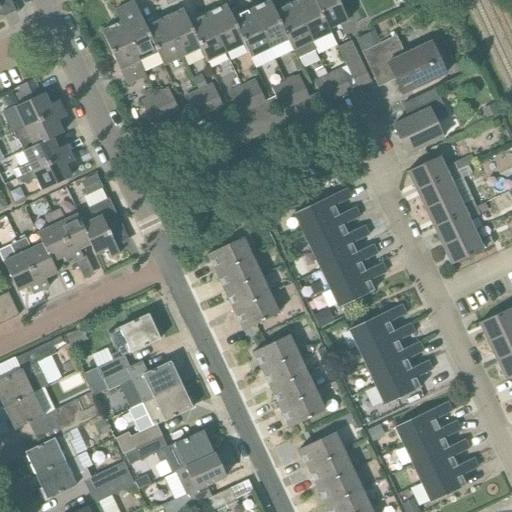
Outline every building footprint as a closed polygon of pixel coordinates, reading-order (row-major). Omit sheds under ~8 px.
[(312,42),(330,34),(313,0),(300,0),(293,4),(312,42)] [(328,30),(347,21),(337,0),(313,0),(330,34),(330,33),(328,30)] [(297,59),(275,12),(270,1),(250,11),(268,49),(287,40),(296,59),(297,59)] [(138,60),(156,51),(133,2),(114,11),(120,23),(145,75),(138,60)] [(182,56),(164,18),(146,27),(134,2),(133,2),(156,51),(163,65),(182,56)] [(297,59),(315,50),(312,42),(293,4),(275,12),(297,59)] [(268,49),(250,11),(232,19),(226,5),(226,6),(243,43),(244,43),(250,58),(268,49)] [(225,52),(243,43),(226,6),(207,15),(225,52)] [(182,56),(200,47),(182,10),(164,18),(182,56)] [(225,52),(207,15),(189,23),(183,10),(182,10),(200,47),(207,61),(225,52)] [(126,84),(145,75),(120,23),(101,32),(126,84)] [(395,37),(362,53),(375,80),(391,72),(402,95),(445,74),(438,58),(431,62),(423,46),(404,55),(395,37)] [(370,82),(360,60),(351,41),(337,48),(346,66),(356,88),(370,82)] [(351,91),(356,88),(346,66),(340,69),(341,69),(328,76),(338,97),(351,91)] [(327,75),(324,69),(315,73),(318,79),(327,75)] [(193,78),(198,90),(206,86),(201,75),(193,78)] [(285,82),(295,104),(309,98),(298,76),(285,82)] [(324,104),(338,97),(328,76),(314,82),(324,104)] [(241,86),(252,109),(265,102),(254,79),(241,86)] [(40,95),(33,80),(18,87),(21,92),(16,94),(21,104),(1,113),(11,133),(13,132),(62,109),(58,101),(49,105),(44,93),(40,95)] [(281,111),(295,104),(285,82),(271,89),(281,111)] [(198,90),(208,112),(222,106),(212,83),(206,86),(198,90)] [(238,115),(252,109),(241,86),(227,92),(238,115)] [(154,95),(164,117),(178,110),(168,88),(154,95)] [(142,93),(145,99),(154,95),(151,89),(142,93)] [(195,119),(208,112),(198,90),(185,97),(195,119)] [(448,117),(435,90),(403,105),(409,118),(392,126),(406,155),(442,138),(435,123),(448,117)] [(151,123),(164,117),(154,95),(145,99),(141,101),(151,123)] [(499,114),(494,105),(482,110),(486,119),(499,114)] [(52,138),(52,139),(63,134),(57,122),(66,118),(62,109),(13,132),(16,140),(17,139),(23,151),(52,138)] [(57,149),(52,139),(52,138),(23,151),(22,151),(27,163),(17,168),(21,176),(69,153),(66,145),(57,149)] [(35,179),(41,192),(70,177),(65,166),(73,162),(69,153),(21,176),(24,184),(35,179)] [(474,164),(472,160),(470,156),(444,168),(439,157),(407,172),(416,191),(466,167),(467,167),(474,164)] [(475,185),(467,167),(466,167),(416,191),(424,209),(475,185)] [(102,187),(97,176),(82,182),(87,194),(102,187)] [(5,186),(9,194),(14,192),(10,183),(5,186)] [(433,228),(485,203),(486,202),(483,194),(480,196),(475,185),(424,209),(433,228)] [(302,233),(338,216),(334,207),(351,199),(346,189),(293,214),(302,233)] [(119,254),(106,226),(119,220),(109,199),(88,208),(94,220),(82,225),(81,225),(91,244),(90,245),(95,255),(107,250),(111,258),(119,254)] [(474,232),(469,221),(468,220),(488,211),(485,203),(433,228),(442,246),(474,232)] [(311,251),(347,235),(342,226),(360,218),(355,208),(338,216),(302,233),(311,251)] [(81,225),(82,225),(77,215),(65,220),(60,209),(52,212),(75,262),(83,258),(79,250),(90,245),(91,244),(81,225)] [(67,266),(75,262),(52,212),(44,216),(49,227),(36,233),(42,245),(43,244),(52,262),(63,257),(67,266)] [(320,270),(355,253),(351,244),(368,236),(364,226),(347,235),(311,251),(320,270)] [(490,237),(479,242),(474,232),(442,246),(451,265),(483,250),(494,245),(490,237)] [(43,244),(42,245),(31,249),(26,238),(17,242),(41,291),(49,287),(45,279),(57,273),(52,262),(43,244)] [(215,274),(251,257),(242,238),(207,255),(215,274)] [(32,295),(41,291),(17,242),(10,245),(0,249),(0,256),(3,263),(16,292),(28,286),(32,295)] [(329,289),(382,264),(381,264),(364,272),(360,263),(377,255),(373,245),(355,253),(320,270),(329,289)] [(224,293),(260,276),(251,257),(215,274),(224,293)] [(329,289),(338,308),(374,291),(369,282),(386,273),(382,264),(329,289)] [(233,312),(269,295),(260,276),(224,293),(233,312)] [(19,316),(10,298),(8,293),(0,296),(0,305),(8,321),(19,316)] [(269,295),(233,312),(242,331),(278,314),(269,295)] [(357,349),(393,332),(388,323),(406,315),(401,305),(348,330),(357,349)] [(511,330),(511,307),(510,309),(478,324),(487,342),(511,330)] [(327,322),(323,312),(314,316),(319,326),(327,322)] [(129,353),(130,354),(160,340),(148,314),(107,333),(116,352),(110,355),(112,360),(97,368),(83,374),(88,385),(102,380),(129,367),(124,356),(129,353)] [(366,368),(401,350),(397,342),(414,334),(410,324),(393,332),(357,349),(366,368)] [(87,340),(81,329),(65,336),(70,348),(87,340)] [(511,330),(487,342),(496,361),(511,353),(511,330)] [(261,371),(297,354),(289,335),(252,352),(261,371)] [(55,354),(55,353),(65,348),(61,337),(15,359),(21,370),(0,379),(0,401),(3,407),(32,393),(49,385),(43,372),(38,362),(42,360),(55,354)] [(375,387),(410,369),(406,360),(423,352),(418,342),(401,350),(366,368),(375,387)] [(65,348),(64,349),(75,373),(79,371),(68,347),(65,348)] [(322,363),(329,360),(323,347),(316,350),(322,363)] [(505,380),(511,376),(511,353),(496,361),(505,380)] [(270,390),(306,373),(297,354),(261,371),(270,390)] [(375,387),(384,405),(420,389),(415,379),(432,371),(427,361),(410,369),(375,387)] [(142,404),(181,385),(170,362),(146,373),(141,362),(129,367),(102,380),(88,385),(91,393),(93,396),(107,390),(108,391),(131,380),(142,404)] [(279,409),(315,392),(306,373),(270,390),(279,409)] [(156,425),(164,422),(192,409),(181,385),(142,404),(152,426),(130,437),(128,433),(115,439),(122,454),(161,436),(156,425)] [(288,428),(324,411),(315,392),(279,409),(288,428)] [(14,430),(43,417),(32,393),(3,407),(14,430)] [(76,400),(82,412),(97,405),(93,396),(91,393),(76,400)] [(55,425),(82,412),(76,400),(49,413),(55,425)] [(403,446),(438,429),(434,421),(451,412),(447,402),(394,428),(403,446)] [(35,476),(76,456),(69,441),(65,433),(68,432),(88,423),(89,427),(104,420),(97,405),(82,412),(55,425),(60,435),(24,452),(35,476)] [(111,435),(105,421),(97,425),(103,439),(111,435)] [(412,465),(447,448),(443,439),(460,431),(456,421),(438,429),(403,446),(412,465)] [(379,440),(373,428),(367,431),(372,443),(379,440)] [(171,474),(213,454),(202,431),(167,447),(161,436),(122,454),(122,455),(124,454),(129,465),(155,453),(159,463),(165,460),(171,474)] [(307,469),(343,452),(334,433),(298,450),(307,469)] [(421,484),(456,466),(452,458),(469,450),(464,440),(447,448),(412,465),(421,484)] [(316,488),(352,471),(343,452),(307,469),(316,488)] [(177,511),(194,505),(189,494),(224,477),(213,454),(171,474),(175,472),(185,495),(161,505),(164,511),(177,511)] [(88,492),(129,473),(123,462),(90,477),(91,478),(87,480),(76,456),(35,476),(46,499),(83,482),(88,492)] [(456,466),(421,484),(430,503),(465,486),(461,476),(478,468),(473,458),(456,466)] [(325,506),(361,490),(352,471),(316,488),(325,506)] [(103,511),(102,510),(102,502),(102,500),(134,485),(129,473),(88,492),(94,504),(76,511),(103,511)] [(134,482),(138,490),(151,484),(146,476),(134,482)] [(246,481),(229,490),(234,500),(251,492),(246,481)] [(212,511),(234,500),(229,490),(228,490),(212,498),(211,496),(206,499),(212,511)] [(327,511),(362,511),(370,508),(361,490),(325,506),(327,511)] [(419,511),(414,499),(402,505),(404,511),(419,511)]
